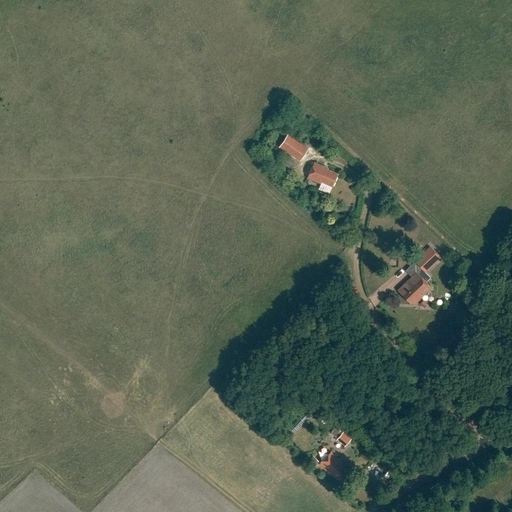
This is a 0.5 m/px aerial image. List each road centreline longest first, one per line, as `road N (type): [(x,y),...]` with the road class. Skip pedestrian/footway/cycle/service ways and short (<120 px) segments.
road 1 (track): [(358,253),(358,278),(377,324),(485,444)]
road 2 (unclassified): [(374,511),(511,432)]
